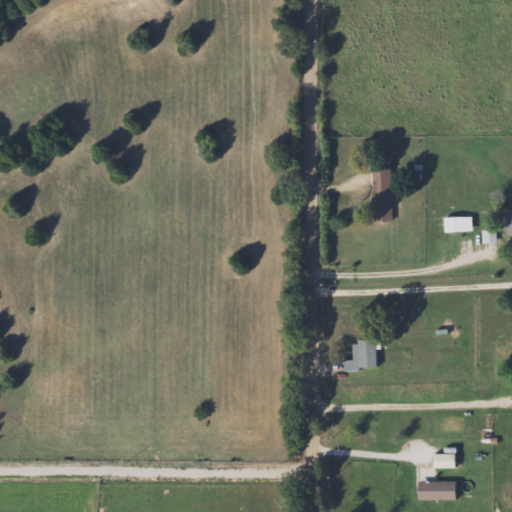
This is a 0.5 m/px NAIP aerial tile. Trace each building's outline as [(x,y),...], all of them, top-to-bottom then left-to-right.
[(387,221),(368,221),(367,169),(386,169),(387,221)] [(511,234),(500,234),(500,207),(511,207),(511,234)] [(439,216),(458,216),(458,230),(439,230),(439,216)] [(455,334),(449,338),(437,322),(443,318),(455,334)] [(348,361),(347,340),(372,340),(372,368),(338,368),(338,361),(348,361)] [(427,467),(427,453),(450,453),(450,467),(427,467)] [(450,498),(411,498),(411,480),(450,480),(450,498)]
